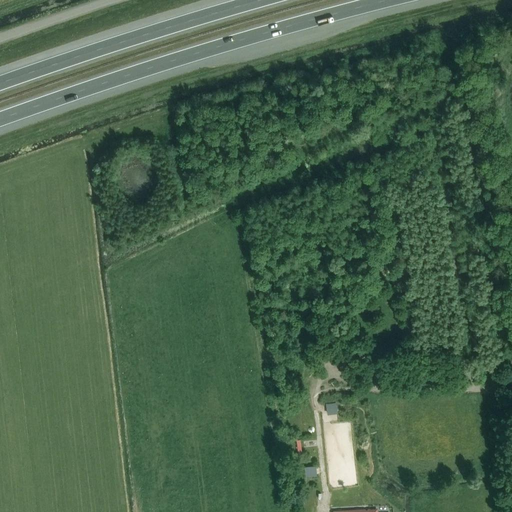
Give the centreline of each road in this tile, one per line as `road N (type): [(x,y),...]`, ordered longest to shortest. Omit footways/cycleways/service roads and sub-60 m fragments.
road 1 (motorway): [(0,119),(218,46),(389,0)]
road 2 (motorway): [(262,0),(0,84)]
